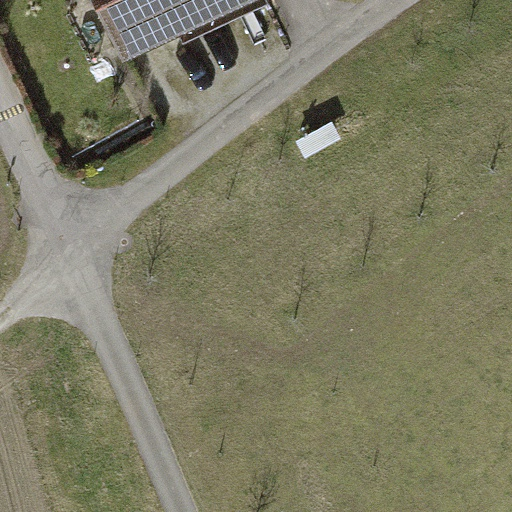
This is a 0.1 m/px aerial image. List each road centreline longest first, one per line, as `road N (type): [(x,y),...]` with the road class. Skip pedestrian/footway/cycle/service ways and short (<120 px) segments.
road 1 (track): [(74,260),(143,191),(324,51),(404,0)]
road 2 (track): [(74,260),(182,511)]
road 3 (residential): [(0,97),(74,260)]
